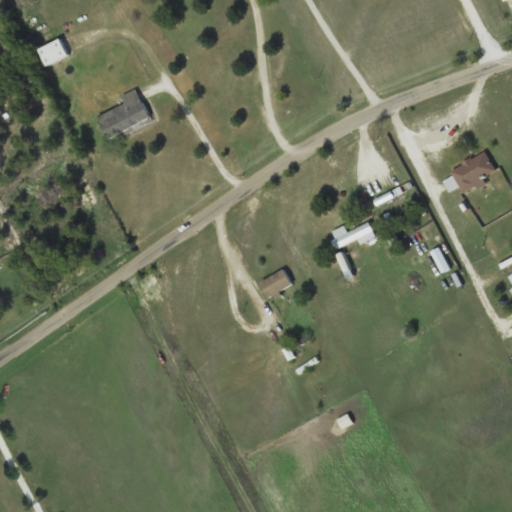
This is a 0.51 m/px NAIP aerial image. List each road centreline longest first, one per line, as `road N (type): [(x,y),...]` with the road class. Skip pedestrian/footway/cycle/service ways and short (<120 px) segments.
road 1 (residential): [(0,356),(291,155),(378,106),(511,63)]
road 2 (residential): [(378,106),(473,298)]
